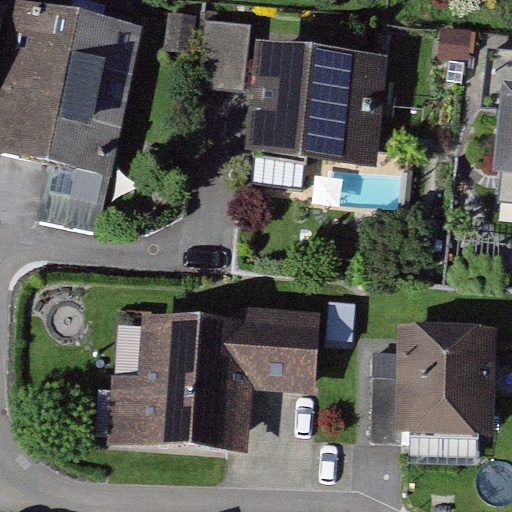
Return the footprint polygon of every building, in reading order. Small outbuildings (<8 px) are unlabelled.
[(199,54),(205,19),(180,14),(173,50),(199,54)] [(91,26),(32,18),(13,148),(81,158),(85,129),(116,133),(126,64),(86,59),(91,26)] [(384,61),(270,53),(262,158),(376,167),(384,61)] [(46,181),(45,229),(92,230),(93,182),(46,181)] [(367,305),(342,303),(339,335),(364,337),(367,305)] [(250,328),(153,322),(150,385),(124,383),(121,443),(253,450),(256,393),(323,397),(328,319),(251,315),(250,328)] [(502,333),(403,331),(401,436),(499,439),(502,333)]
